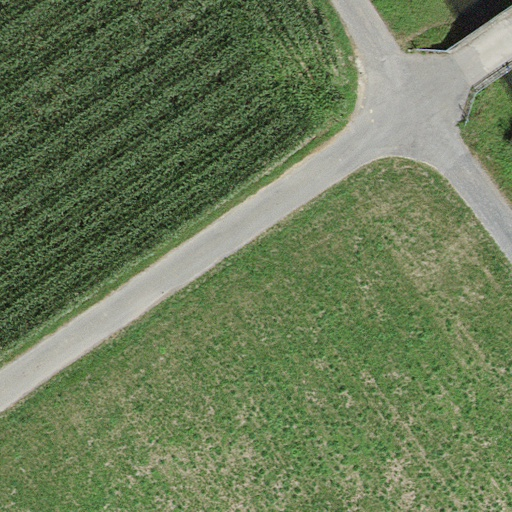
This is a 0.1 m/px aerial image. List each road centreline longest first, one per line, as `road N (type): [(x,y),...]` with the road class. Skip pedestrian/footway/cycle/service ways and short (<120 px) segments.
road 1 (track): [(0,381),(404,98)]
road 2 (track): [(404,98),(511,255)]
road 3 (track): [(404,98),(511,36)]
